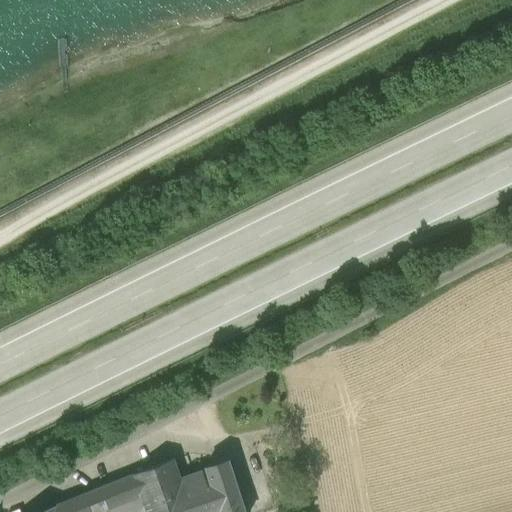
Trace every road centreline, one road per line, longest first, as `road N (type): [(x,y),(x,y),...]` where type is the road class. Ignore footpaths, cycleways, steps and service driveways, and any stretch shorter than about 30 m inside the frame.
road 1 (unclassified): [(0,501),(511,247)]
road 2 (motorway): [(511,115),(0,363)]
road 3 (motorway): [(0,415),(511,171)]
